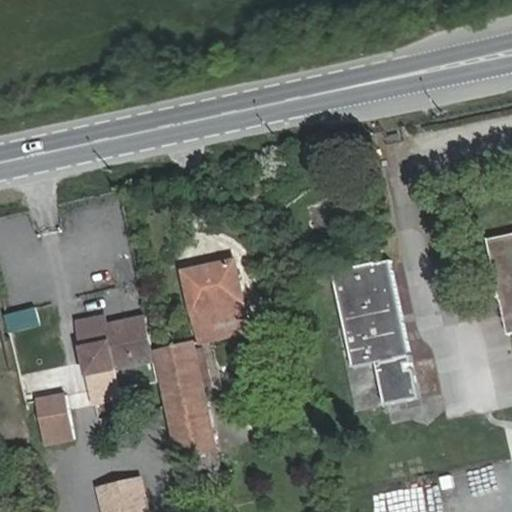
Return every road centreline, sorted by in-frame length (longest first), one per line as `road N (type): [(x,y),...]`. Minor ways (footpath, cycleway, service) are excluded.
road 1 (secondary): [(511,53),(0,159)]
road 2 (unknown): [(511,121),(423,150),(409,184),(452,384)]
